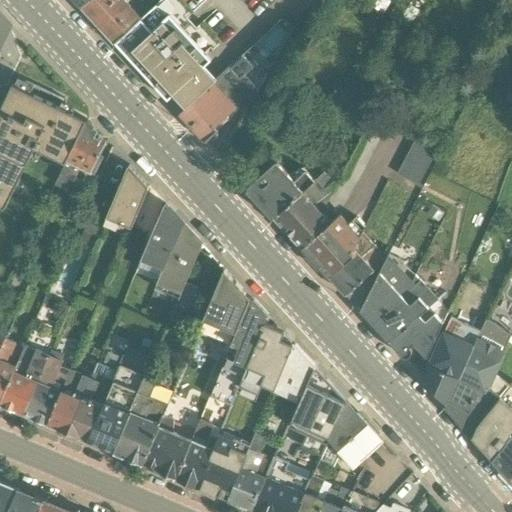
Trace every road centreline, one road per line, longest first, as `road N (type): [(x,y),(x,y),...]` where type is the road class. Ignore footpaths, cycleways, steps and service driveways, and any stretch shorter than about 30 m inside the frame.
road 1 (tertiary): [(22,0),(495,511)]
road 2 (residential): [(164,511),(0,442)]
